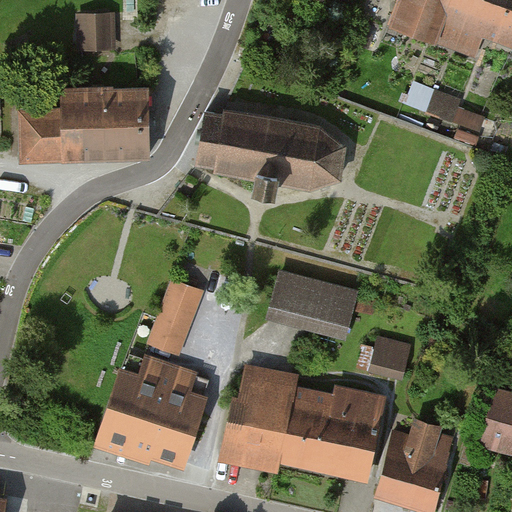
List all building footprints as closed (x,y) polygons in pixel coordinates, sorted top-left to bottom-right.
[(511,0),(401,0),(391,30),(476,60),(483,41),(511,51),(511,0)] [(121,16),(77,17),(77,54),(121,54),(121,16)] [(458,139),(480,145),(491,106),(414,84),(407,105),(463,121),(458,139)] [(61,112),(20,113),(21,166),(153,163),(151,89),(61,91),(61,112)] [(225,111),(225,114),(207,111),(199,163),(196,166),(198,168),(201,164),(218,166),(217,170),(257,177),(255,192),(275,195),(278,180),(311,186),(341,178),(346,146),(321,127),(228,111),(229,107),(227,107),(226,111),(225,111)] [(360,287),(279,267),(267,317),(347,337),(360,287)] [(205,288),(173,276),(149,340),(181,352),(205,288)] [(372,373),(408,379),(414,340),(378,335),(372,373)] [(140,377),(120,371),(94,450),(184,479),(218,370),(149,348),(140,377)] [(300,379),(246,367),(224,463),(280,476),(281,469),(364,488),(384,398),(337,387),(335,397),(298,389),(300,379)] [(511,392),(496,388),(480,447),(511,455),(511,392)] [(412,438),(392,433),(375,500),(420,511),(434,511),(454,438),(444,435),(446,428),(417,421),(412,438)] [(0,511),(6,511),(9,499),(0,497),(0,511)]
